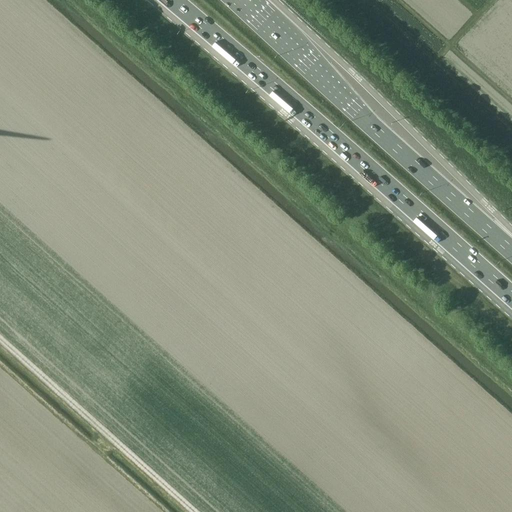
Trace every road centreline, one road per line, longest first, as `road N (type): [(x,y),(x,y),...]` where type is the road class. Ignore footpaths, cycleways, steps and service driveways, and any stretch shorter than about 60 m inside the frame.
road 1 (primary): [(172,0),(511,295)]
road 2 (primary): [(511,250),(233,0)]
